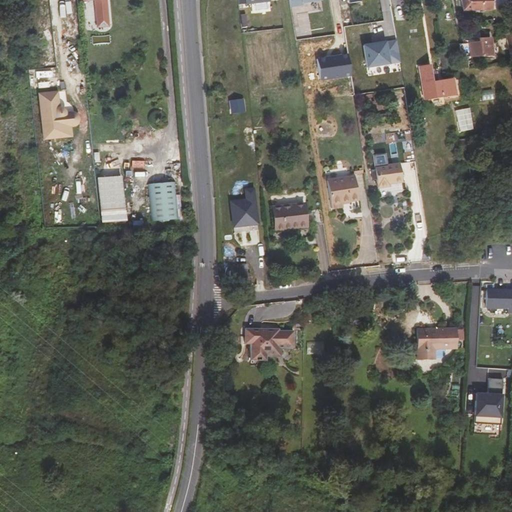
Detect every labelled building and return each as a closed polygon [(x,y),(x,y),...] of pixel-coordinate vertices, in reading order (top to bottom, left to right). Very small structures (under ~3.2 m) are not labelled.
[(102,11),(101,0),(90,0),(92,11),(102,11)] [(494,0),(464,0),(468,13),(495,10),(494,0)] [(78,15),(67,16),(68,38),(79,37),(78,15)] [(491,56),(491,38),(479,39),(480,43),(470,43),(470,57),(491,56)] [(387,40),(364,43),(367,67),(391,64),(387,40)] [(448,96),(446,81),(437,83),(435,72),(431,73),(429,66),(419,68),(424,100),(448,96)] [(452,80),(446,81),(448,96),(454,95),(452,80)] [(52,90),(33,92),(37,127),(65,125),(66,125),(67,125),(68,124),(69,124),(70,124),(70,123),(71,123),(72,122),(73,121),(73,120),(73,119),(74,118),(74,117),(74,116),(73,115),(73,114),(72,113),(71,112),(70,111),(69,110),(67,110),(66,110),(65,110),(64,111),(60,111),(60,110),(60,109),(59,108),(58,107),(57,106),(56,106),(55,106),(54,106),(52,90)] [(391,142),(392,162),(404,161),(404,151),(409,151),(408,141),(391,142)] [(389,169),(392,186),(402,185),(399,168),(389,169)] [(390,187),(392,186),(389,169),(376,171),(378,191),(390,189),(390,187)] [(102,224),(127,221),(122,174),(96,177),(102,224)] [(348,180),(352,203),(357,202),(354,179),(348,180)] [(333,182),(337,209),(342,209),(341,205),(352,203),(348,180),(333,182)] [(331,210),(337,209),(333,182),(327,183),(331,210)] [(175,183),(149,185),(153,222),(178,220),(175,183)] [(231,202),(234,227),(258,225),(254,189),(245,190),(246,200),(231,202)] [(304,204),(272,208),(274,230),(307,226),(304,204)] [(242,264),(243,286),(253,286),(253,276),(248,276),(247,264),(242,264)] [(486,308),(490,308),(507,309),(507,314),(511,313),(511,290),(486,290),(486,308)] [(328,299),(320,300),(320,305),(313,305),(314,312),(329,310),(328,299)] [(455,329),(416,330),(417,361),(434,360),(434,349),(456,348),(455,329)] [(277,333),(277,331),(243,331),(243,346),(249,346),(249,362),(264,363),(264,359),(272,359),(278,353),(278,350),(292,350),(292,333),(277,333)] [(475,394),(473,424),(499,425),(502,380),(487,379),(486,395),(475,394)]
